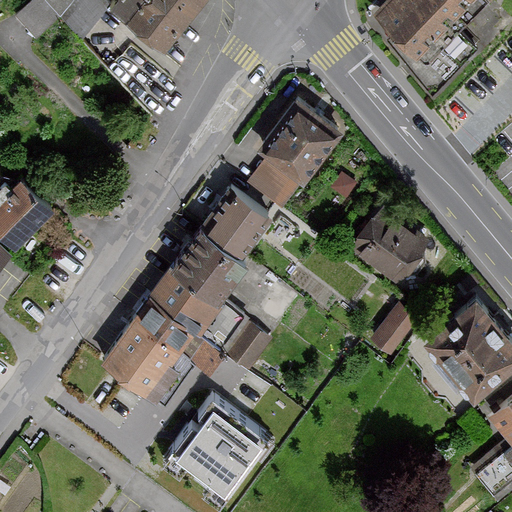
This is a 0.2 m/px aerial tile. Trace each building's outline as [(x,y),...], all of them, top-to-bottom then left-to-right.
[(59,13),(47,0),(27,0),(16,11),(31,29),(36,35),(59,13)] [(47,0),(59,13),(70,0),(47,0)] [(107,0),(70,0),(59,13),(79,36),(108,1),(107,0)] [(111,0),(162,44),(201,0),(111,0)] [(384,0),(371,14),(415,58),(473,0),(384,0)] [(296,91),(257,142),(302,176),(341,125),(296,91)] [(266,154),(248,178),(281,204),(299,180),(266,154)] [(338,167),(337,188),(355,188),(355,167),(338,167)] [(0,226),(14,241),(52,203),(20,170),(11,179),(2,170),(0,172),(0,226)] [(229,180),(200,220),(241,250),(270,210),(229,180)] [(357,229),(351,243),(396,276),(406,268),(421,249),(427,233),(382,200),(371,209),(357,229)] [(187,238),(172,258),(219,293),(247,255),(241,250),(200,220),(187,238)] [(0,236),(0,259),(11,247),(0,236)] [(149,289),(150,290),(223,345),(247,313),(219,293),(172,258),(158,277),(149,289)] [(511,330),(476,289),(425,332),(474,389),(511,356),(511,330)] [(150,290),(135,310),(196,356),(209,365),(220,349),(223,345),(150,290)] [(397,299),(371,335),(390,348),(416,312),(397,299)] [(135,310),(102,354),(164,399),(196,356),(135,310)] [(251,319),(227,351),(246,366),(270,334),(251,319)] [(511,387),(488,408),(511,436),(474,468),(497,495),(511,483),(511,387)] [(263,437),(211,400),(174,450),(226,488),(263,437)]
